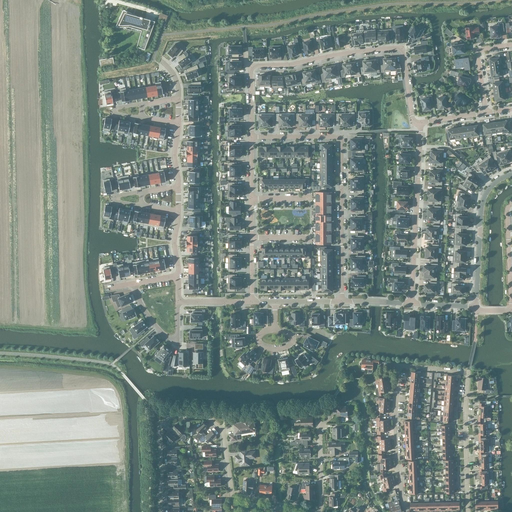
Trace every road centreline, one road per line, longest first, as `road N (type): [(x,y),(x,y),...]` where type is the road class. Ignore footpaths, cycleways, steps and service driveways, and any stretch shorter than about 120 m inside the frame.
road 1 (residential): [(408,90),(398,47),(250,66),(251,137)]
road 2 (residential): [(341,300),(340,137),(251,137)]
road 3 (residential): [(407,511),(396,416),(400,365),(468,372)]
road 4 (residential): [(411,303),(421,124)]
road 5 (residential): [(235,504),(222,429),(206,416),(170,416),(158,431)]
road 6 (residential): [(476,309),(482,200),(511,174)]
road 7 (residential): [(468,511),(468,372)]
road 8 (residential): [(178,211),(113,196),(179,186)]
